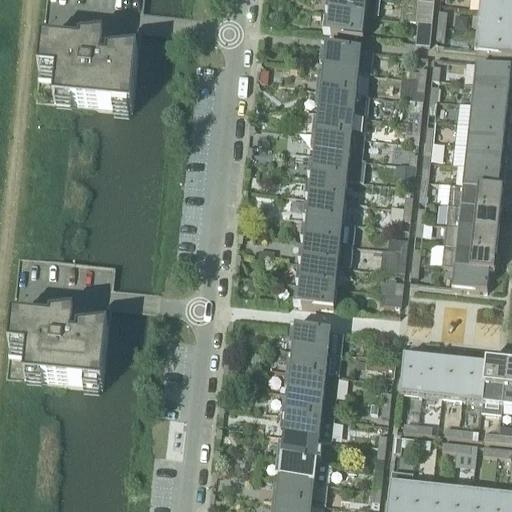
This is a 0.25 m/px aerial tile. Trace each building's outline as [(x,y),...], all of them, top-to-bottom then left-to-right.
[(325,18),(329,19),(365,22),(377,23),(379,2),(367,1),(360,0),(331,0),(331,2),(327,2),(325,18)] [(511,0),(480,0),(479,16),(511,18),(511,0)] [(415,27),(417,28),(432,29),(434,8),(417,6),(415,27)] [(511,18),(479,16),(477,36),(511,39),(511,18)] [(439,17),(437,31),(445,32),(447,18),(439,17)] [(365,22),(329,19),(329,24),(324,23),(322,40),(363,44),(365,22)] [(432,29),(417,28),(415,50),(429,51),(432,29)] [(445,32),(437,31),(436,45),(444,46),(445,32)] [(511,39),(477,36),(474,57),(511,60),(511,39)] [(78,47),(78,51),(41,47),(38,78),(56,80),(54,108),(73,110),(131,117),(138,57),(107,61),(107,64),(103,63),(104,51),(104,44),(91,46),(78,47)] [(324,70),(323,76),(359,80),(371,81),(373,58),(321,53),(319,69),(324,70)] [(475,69),(473,91),(509,94),(511,73),(475,69)] [(433,72),(431,86),(439,87),(440,73),(433,72)] [(418,74),(417,86),(425,86),(427,75),(418,74)] [(318,81),(316,97),(357,101),(359,80),(323,76),(323,81),(318,81)] [(406,107),(408,107),(423,109),(425,86),(417,86),(416,97),(407,96),(406,107)] [(473,91),(471,111),(507,115),(507,114),(508,105),(511,105),(511,93),(509,94),(473,91)] [(431,92),(429,106),(437,107),(438,93),(431,92)] [(319,113),(319,119),(366,124),(369,102),(357,101),(316,97),(315,112),(319,113)] [(437,107),(429,106),(428,120),(435,121),(437,107)] [(413,117),(412,128),(421,129),(423,109),(408,107),(407,116),(413,117)] [(471,111),(469,131),(505,135),(505,134),(506,125),(510,125),(511,114),(507,114),(507,115),(471,111)] [(313,124),(312,140),(364,145),(366,124),(319,119),(318,124),(313,124)] [(421,129),(412,128),(411,140),(419,141),(421,129)] [(469,131),(467,151),(502,155),(502,154),(503,145),(508,146),(509,135),(505,134),(505,135),(469,131)] [(426,132),(425,147),(432,147),(434,133),(426,132)] [(314,162),(350,165),(362,167),(364,145),(312,140),(310,155),(314,156),(314,162)] [(432,147),(425,147),(423,161),(431,162),(432,147)] [(467,151),(464,172),(500,176),(500,175),(501,165),(506,166),(507,155),(502,154),(502,155),(467,151)] [(409,160),(408,171),(416,172),(417,161),(409,160)] [(307,183),(311,184),(347,187),(350,165),(314,162),(313,167),(309,167),(307,183)] [(416,172),(408,171),(406,183),(415,184),(416,172)] [(464,172),(462,192),(503,196),(503,195),(498,195),(499,186),(504,186),(505,175),(500,175),(500,176),(464,172)] [(422,173),(420,187),(428,188),(430,174),(422,173)] [(305,205),(309,205),(345,208),(347,187),(311,184),(311,189),(306,188),(305,205)] [(428,188),(420,187),(419,202),(426,202),(428,188)] [(449,191),(447,211),(501,217),(503,196),(462,192),(449,191)] [(404,203),(403,214),(411,215),(413,204),(404,203)] [(302,226),(307,227),(307,226),(343,230),(345,208),(309,205),(309,210),(304,210),(302,226)] [(447,211),(445,231),(498,237),(501,217),(447,211)] [(411,215),(403,214),(402,226),(410,227),(411,215)] [(418,214),(416,228),(424,229),(425,215),(418,214)] [(300,248),(304,248),(352,252),(355,231),(343,230),(307,226),(307,227),(306,232),(302,231),(300,248)] [(424,229),(416,228),(414,242),(422,243),(424,229)] [(445,231),(443,251),(496,257),(498,237),(445,231)] [(400,246),(398,257),(407,258),(408,246),(400,246)] [(298,269),(302,269),(338,273),(350,274),(352,252),(304,248),(304,253),(299,253),(298,269)] [(441,272),(453,273),(494,278),(496,257),(443,251),(441,272)] [(413,255),(412,269),(419,269),(421,255),(413,255)] [(397,269),(398,269),(405,270),(407,258),(398,257),(397,269)] [(295,290),(300,291),(336,294),(338,273),(302,269),(302,275),(297,274),(295,290)] [(419,269),(412,269),(410,283),(418,284),(419,269)] [(494,278),(453,273),(451,294),(487,298),(489,278),(494,278)] [(395,288),(394,300),(402,301),(403,289),(395,288)] [(336,294),(300,291),(299,296),(295,296),(293,312),(333,316),(336,294)] [(383,311),(401,313),(402,301),(394,300),(384,299),(383,311)] [(50,323),(50,328),(12,323),(8,354),(27,357),(24,385),(42,387),(102,393),(108,334),(78,337),(78,340),(73,340),(74,327),(74,321),(69,322),(63,322),(50,323)] [(293,358),(329,361),(340,362),(343,340),(291,334),(289,350),(293,351),(293,358)] [(387,355),(386,367),(395,368),(396,356),(387,355)] [(399,400),(421,402),(425,364),(424,364),(415,363),(415,358),(404,357),(399,400)] [(288,362),(286,378),(326,382),(329,361),(293,358),(292,363),(288,362)] [(421,402),(440,404),(445,366),(444,366),(435,365),(436,361),(425,359),(424,364),(425,364),(421,402)] [(440,404),(461,407),(465,369),(456,368),(456,363),(445,362),(444,366),(445,366),(440,404)] [(461,407),(482,409),(486,371),(485,371),(476,370),(476,365),(465,364),(465,369),(461,407)] [(486,371),(482,409),(481,419),(501,421),(502,411),(507,368),(486,366),(485,371),(486,371)] [(395,368),(386,367),(385,379),(393,380),(395,368)] [(502,411),(511,412),(511,368),(507,368),(502,411)] [(289,394),(288,400),(336,405),(338,383),(326,382),(286,378),(284,393),(289,394)] [(383,398),(382,410),(390,411),(391,399),(383,398)] [(283,405),(281,421),(334,426),(336,405),(288,400),(287,406),(283,405)] [(390,411),(382,410),(380,422),(389,423),(390,411)] [(284,437),(283,443),(319,447),(331,448),(334,426),(281,421),(280,437),(284,437)] [(403,438),(417,439),(418,431),(404,430),(403,438)] [(418,431),(417,439),(431,441),(432,433),(418,431)] [(444,442),(457,444),(458,436),(444,434),(444,442)] [(458,436),(457,444),(471,445),(472,437),(458,436)] [(484,447),(498,448),(499,440),(485,439),(484,447)] [(511,441),(499,440),(498,448),(511,449),(511,441)] [(378,441),(377,453),(385,454),(387,442),(378,441)] [(278,448),(277,464),(317,468),(319,447),(283,443),(283,449),(278,448)] [(401,452),(415,454),(416,446),(402,444),(401,452)] [(416,446),(415,454),(429,455),(430,447),(416,446)] [(442,457),(456,458),(457,450),(443,448),(442,457)] [(457,450),(456,458),(470,460),(471,451),(457,450)] [(385,454),(377,453),(376,465),(384,466),(385,454)] [(483,461),(496,462),(497,454),(483,453),(483,461)] [(497,454),(496,462),(510,464),(511,456),(497,454)] [(279,480),(279,486),(327,491),(330,469),(317,468),(277,464),(275,480),(279,480)] [(374,474),(372,496),(381,497),(383,475),(374,474)] [(409,511),(411,490),(413,480),(391,477),(387,511),(409,511)] [(274,491),(272,507),(312,511),(320,511),(325,511),(327,491),(279,486),(278,492),(274,491)] [(429,511),(432,492),(411,490),(409,511),(429,511)] [(449,511),(452,494),(432,492),(429,511),(449,511)] [(470,511),(472,496),(452,494),(449,511),(470,511)] [(381,497),(372,496),(371,508),(379,509),(381,497)] [(491,511),(493,499),(472,496),(470,511),(491,511)] [(511,511),(511,508),(511,500),(493,499),(491,511),(511,511)]
